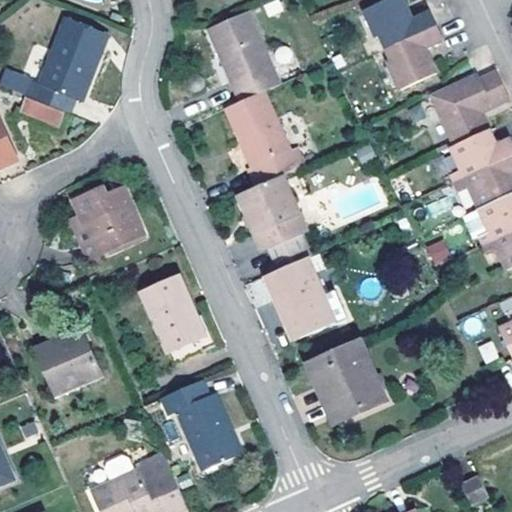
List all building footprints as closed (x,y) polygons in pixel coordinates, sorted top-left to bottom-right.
[(381,44),(388,58),(436,36),(429,20),(413,28),(401,3),(366,19),(377,45),(381,44)] [(248,11),(208,29),(240,102),(280,84),(248,11)] [(108,36),(67,19),(40,85),(34,83),(28,97),(70,114),(76,100),(81,102),(108,36)] [(390,74),(402,99),(438,82),(426,57),(442,49),(436,36),(388,58),(394,72),(390,74)] [(31,81),(4,70),(0,79),(0,86),(24,96),(31,81)] [(509,102),(496,74),(480,82),(478,78),(433,100),(456,149),(482,137),(474,119),(482,115),(509,102)] [(255,189),(308,165),(299,145),(292,148),(267,91),(226,109),(252,168),(247,170),(255,189)] [(62,113),(26,99),(22,110),(58,125),(62,113)] [(490,133),(482,115),(474,119),(482,137),(490,133)] [(0,168),(17,161),(0,122),(0,168)] [(482,137),(456,149),(451,152),(461,174),(452,178),(456,185),(511,159),(511,144),(511,142),(497,148),(490,133),(482,137)] [(479,213),(511,198),(511,181),(511,178),(511,177),(511,159),(456,185),(460,194),(469,190),(479,213)] [(282,178),(239,198),(263,251),(269,249),(279,270),(311,256),(301,233),(306,231),(282,178)] [(70,218),(81,245),(87,260),(102,254),(101,252),(143,234),(123,188),(105,195),(102,188),(73,201),(78,215),(70,218)] [(426,206),(433,218),(453,206),(446,194),(426,206)] [(484,248),(511,234),(511,198),(479,213),(489,236),(481,241),(484,248)] [(489,236),(479,213),(464,221),(475,243),(481,241),(489,236)] [(101,252),(102,254),(103,258),(145,239),(143,234),(101,252)] [(511,234),(484,248),(488,257),(497,252),(507,274),(511,271),(511,234)] [(479,250),(484,248),(481,241),(475,243),(479,250)] [(450,261),(442,246),(429,252),(436,268),(450,261)] [(306,259),(267,277),(281,309),(286,307),(300,339),(334,324),(306,259)] [(179,279),(143,295),(168,352),(204,336),(195,316),(179,279)] [(323,296),(335,324),(345,319),(334,291),(323,296)] [(281,309),(280,309),(293,342),(300,339),(286,307),(281,309)] [(202,313),(195,316),(204,336),(210,333),(202,313)] [(511,326),(501,332),(511,355),(511,326)] [(103,376),(82,329),(36,349),(56,396),(103,376)] [(204,336),(168,352),(174,364),(215,345),(210,333),(204,336)] [(358,339),(307,363),(317,386),(325,383),(341,421),(386,400),(358,339)] [(484,362),(498,357),(492,340),(478,346),(484,362)] [(203,381),(164,398),(171,415),(178,412),(203,471),(242,455),(234,435),(229,438),(211,396),(209,397),(203,381)] [(325,383),(317,386),(334,424),(341,421),(325,383)] [(216,394),(211,396),(229,438),(234,435),(216,394)] [(0,487),(14,482),(0,449),(0,487)] [(141,483),(171,470),(165,456),(137,468),(137,473),(141,483)] [(179,511),(187,509),(171,470),(141,483),(137,473),(90,493),(98,511),(179,511)] [(478,478),(461,486),(471,505),(488,497),(478,478)]
